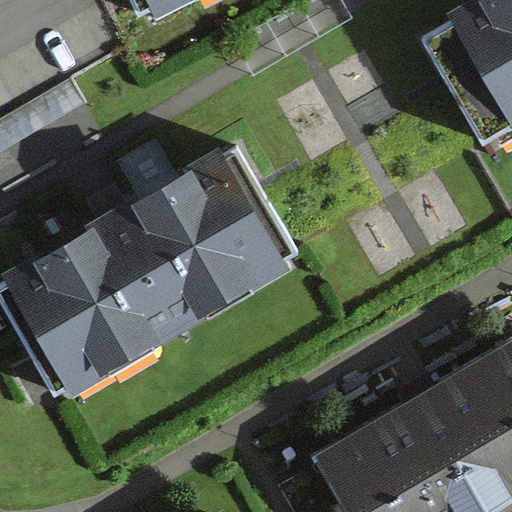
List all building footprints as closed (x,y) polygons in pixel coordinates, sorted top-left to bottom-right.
[(172,0),(114,0),(126,23),(172,0)] [(511,131),(511,0),(480,0),(410,40),(474,153),(511,131)] [(291,256),(227,147),(0,280),(0,282),(63,390),(291,256)] [(491,511),(511,500),(511,338),(334,444),(374,511),(491,511)] [(237,511),(231,501),(212,511),(237,511)]
